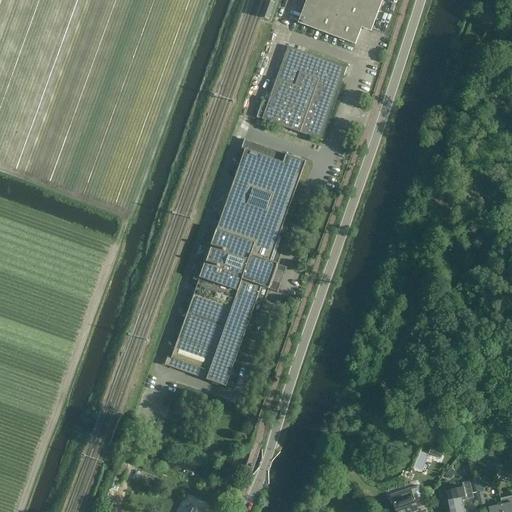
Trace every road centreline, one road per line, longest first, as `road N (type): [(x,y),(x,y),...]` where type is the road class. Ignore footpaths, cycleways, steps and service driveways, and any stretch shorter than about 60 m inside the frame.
road 1 (tertiary): [(245,511),(422,0)]
road 2 (track): [(21,511),(124,223),(121,213),(0,169)]
